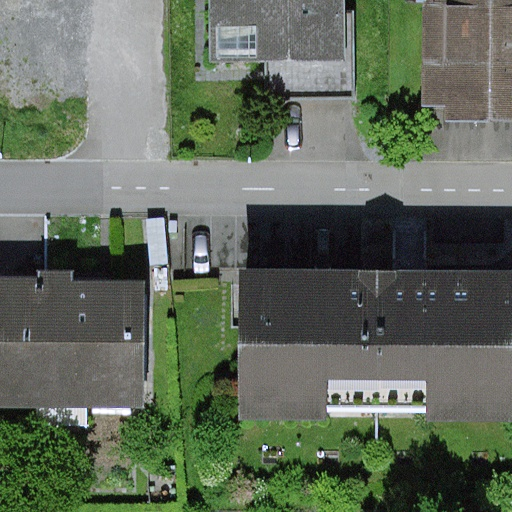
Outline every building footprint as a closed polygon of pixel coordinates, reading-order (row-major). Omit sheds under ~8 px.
[(0,0),(0,84),(91,84),(90,0),(0,0)] [(337,0),(218,0),(220,58),(339,54),(337,0)] [(511,0),(429,0),(428,110),(511,110),(511,0)] [(511,267),(258,269),(258,414),(325,414),(325,374),(449,374),(449,415),(511,415),(511,267)] [(132,305),(0,306),(0,398),(133,397),(132,305)]
